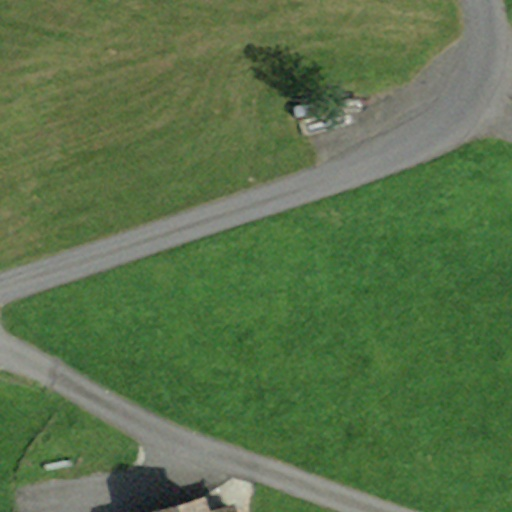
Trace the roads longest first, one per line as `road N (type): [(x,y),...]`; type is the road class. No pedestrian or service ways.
road 1 (unclassified): [(480,0),(486,60),(477,86),(419,139),(330,177),(0,286)]
road 2 (track): [(0,354),(373,511)]
